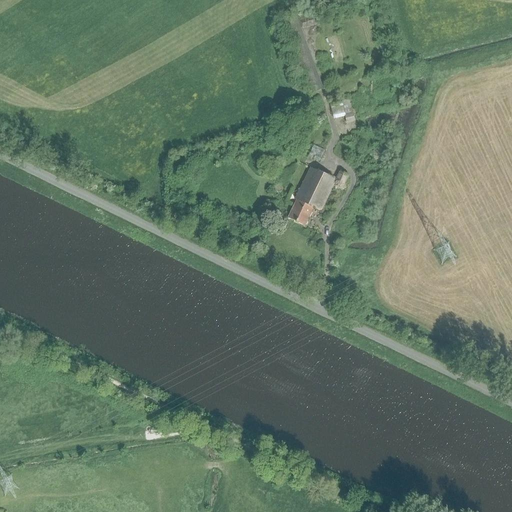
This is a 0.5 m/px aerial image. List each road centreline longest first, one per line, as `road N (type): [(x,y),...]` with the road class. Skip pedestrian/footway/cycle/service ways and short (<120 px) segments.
road 1 (unclassified): [(511,403),(0,155)]
road 2 (track): [(0,457),(165,436),(190,421)]
